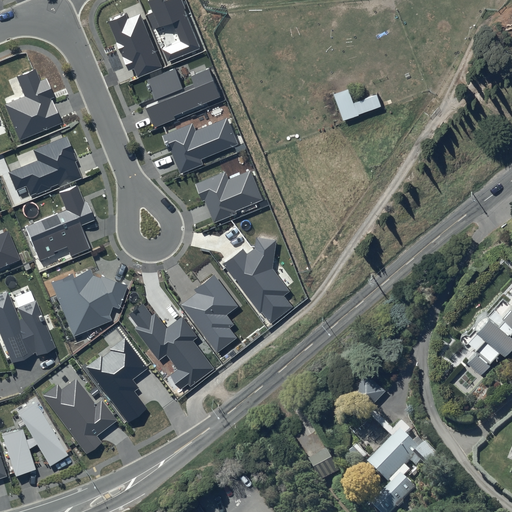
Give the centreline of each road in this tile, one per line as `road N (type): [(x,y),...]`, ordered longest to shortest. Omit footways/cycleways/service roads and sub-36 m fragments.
road 1 (tertiary): [(70,511),(207,430),(511,181)]
road 2 (residential): [(44,10),(63,17),(150,229)]
